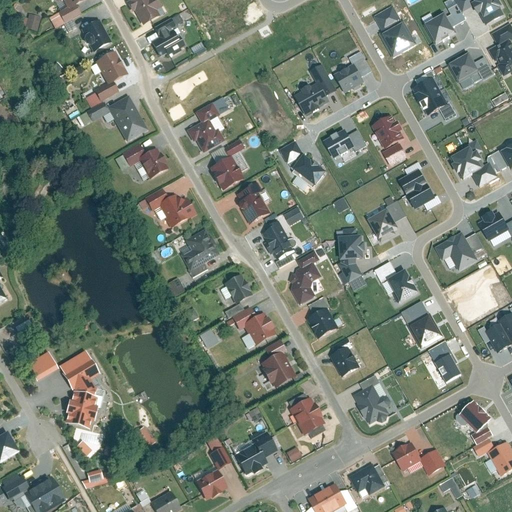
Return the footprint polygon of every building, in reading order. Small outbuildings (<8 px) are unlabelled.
[(81,0),(60,0),(67,12),(57,18),(62,26),(81,17),(76,9),(84,5),(81,0)] [(130,0),(145,26),(162,16),(158,10),(164,7),(160,0),(130,0)] [(476,0),(472,3),(478,14),(480,13),(487,25),(503,16),(499,9),(501,8),(496,0),(476,0)] [(392,6),(372,17),(380,32),(400,21),(392,6)] [(26,15),(22,30),(36,34),(40,19),(26,15)] [(445,15),(425,26),(436,46),(456,34),(445,15)] [(99,22),(80,32),(92,53),(110,43),(99,22)] [(414,44),(403,25),(383,37),(394,56),(414,44)] [(177,30),(153,42),(161,58),(170,55),(171,57),(181,52),(180,49),(185,47),(177,30)] [(511,72),(511,44),(510,41),(490,52),(504,77),(511,72)] [(125,78),(110,53),(93,64),(107,86),(104,88),(94,94),(98,101),(117,90),(114,84),(125,78)] [(479,74),(469,55),(449,66),(458,85),(479,74)] [(57,65),(49,71),(54,77),(61,71),(57,65)] [(354,67),(335,77),(346,95),(364,85),(354,67)] [(448,105),(433,79),(413,91),(428,117),(448,105)] [(329,103),(319,85),(295,98),(306,117),(329,103)] [(147,130),(128,98),(106,110),(126,143),(147,130)] [(203,125),(224,112),(218,102),(197,114),(203,125)] [(390,118),(372,128),(386,150),(403,140),(390,118)] [(203,154),(224,142),(219,133),(216,135),(208,122),(189,134),(194,142),(195,141),(203,154)] [(345,132),(324,144),(334,160),(354,148),(345,132)] [(238,142),(223,150),(228,158),(243,149),(238,142)] [(399,144),(380,153),(388,168),(407,159),(399,144)] [(137,160),(149,181),(166,172),(153,150),(144,155),(139,146),(121,157),(126,166),(137,160)] [(511,148),(503,154),(511,168),(511,148)] [(471,149),(451,159),(462,180),(482,169),(478,163),(480,162),(476,153),(474,154),(471,149)] [(232,157),(209,169),(222,193),(245,181),(232,157)] [(328,174),(305,157),(293,173),(316,190),(328,174)] [(419,171),(400,182),(416,210),(436,199),(419,171)] [(45,194),(51,185),(46,183),(41,191),(45,194)] [(256,189),(236,198),(250,227),(271,215),(256,189)] [(171,230),(190,220),(176,195),(169,199),(162,190),(145,200),(150,209),(158,206),(171,230)] [(285,199),(288,209),(295,206),(292,196),(285,199)] [(304,219),(298,208),(281,217),(287,228),(304,219)] [(388,212),(368,222),(378,241),(398,231),(388,212)] [(499,213),(479,225),(489,242),(509,230),(499,213)] [(280,227),(262,236),(275,260),(294,249),(280,227)] [(205,232),(185,243),(189,252),(180,257),(193,281),(210,270),(205,264),(220,256),(205,232)] [(463,234),(436,250),(442,261),(450,257),(459,272),(478,260),(463,234)] [(314,236),(303,241),(307,251),(318,247),(314,236)] [(361,238),(339,240),(340,261),(363,260),(362,254),(365,254),(365,244),(362,244),(361,238)] [(322,249),(316,253),(321,260),(327,256),(322,249)] [(289,290),(300,306),(314,298),(309,289),(311,284),(317,279),(311,267),(320,260),(314,253),(298,262),(302,270),(293,275),(289,290)] [(418,294),(406,272),(388,281),(400,303),(418,294)] [(177,279),(165,285),(172,299),(184,293),(177,279)] [(239,279),(224,287),(235,306),(251,297),(239,279)] [(0,283),(0,307),(10,302),(0,283)] [(313,316),(306,322),(316,341),(334,331),(323,313),(331,308),(325,299),(309,309),(313,316)] [(223,313),(226,319),(243,311),(240,305),(223,313)] [(193,310),(184,315),(189,324),(198,319),(193,310)] [(249,310),(232,320),(235,327),(241,325),(254,348),(272,338),(258,315),(254,318),(249,310)] [(511,342),(511,315),(499,323),(500,326),(486,334),(497,354),(511,346),(510,344),(511,342)] [(440,339),(429,318),(410,328),(421,349),(440,339)] [(28,320),(13,329),(20,341),(35,333),(28,320)] [(333,357),(329,359),(341,378),(354,370),(343,352),(351,348),(346,340),(329,351),(333,357)] [(267,357),(254,365),(271,392),(293,379),(279,356),(286,351),(279,341),(263,351),(267,357)] [(34,383),(56,371),(47,354),(24,366),(34,383)] [(460,375),(450,356),(435,364),(445,383),(460,375)] [(363,393),(353,398),(369,426),(388,415),(373,387),(380,384),(376,377),(359,386),(363,393)] [(290,408),(288,409),(303,437),(309,434),(311,439),(324,432),(307,402),(303,395),(288,404),(290,408)] [(98,400),(74,397),(68,424),(91,430),(98,400)] [(492,421),(474,403),(461,416),(480,434),(492,421)] [(257,409),(248,413),(253,423),(262,419),(257,409)] [(131,435),(142,452),(154,444),(144,428),(131,435)] [(8,432),(0,437),(0,462),(1,464),(21,453),(8,432)] [(281,447),(275,436),(269,439),(267,435),(253,443),(255,447),(236,457),(246,475),(252,472),(254,476),(262,471),(260,468),(266,464),(262,458),(281,447)] [(511,471),(511,451),(507,443),(487,455),(501,478),(511,471)] [(412,445),(391,455),(400,471),(420,462),(429,477),(442,471),(432,453),(420,460),(412,445)] [(296,447),(285,453),(291,464),(302,458),(296,447)] [(217,470),(195,483),(203,498),(226,485),(218,471),(227,466),(218,450),(209,455),(217,470)] [(373,467),(349,478),(357,494),(370,488),(373,493),(383,488),(373,467)] [(48,511),(67,502),(53,476),(20,494),(30,511),(48,511)] [(0,486),(0,487),(5,499),(27,491),(22,478),(0,486)] [(438,486),(443,494),(450,490),(455,500),(462,496),(452,479),(438,486)] [(335,484),(307,500),(314,511),(336,511),(348,505),(335,484)] [(466,491),(470,500),(480,495),(475,486),(466,491)] [(157,511),(171,511),(182,505),(173,490),(153,501),(146,491),(137,497),(147,511),(152,511),(156,510),(157,511)]
